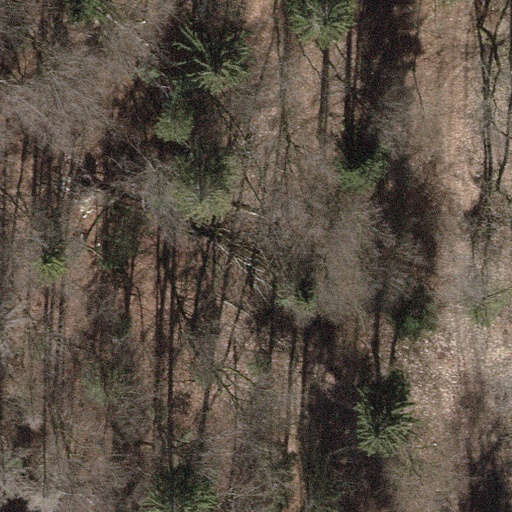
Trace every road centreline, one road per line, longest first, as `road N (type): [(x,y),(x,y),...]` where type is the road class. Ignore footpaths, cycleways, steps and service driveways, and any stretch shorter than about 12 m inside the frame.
road 1 (track): [(379,511),(322,338),(261,88),(263,0)]
road 2 (track): [(511,462),(483,396),(453,79),(469,0)]
